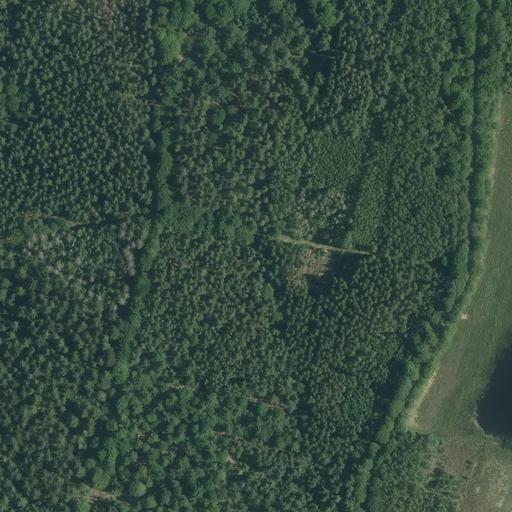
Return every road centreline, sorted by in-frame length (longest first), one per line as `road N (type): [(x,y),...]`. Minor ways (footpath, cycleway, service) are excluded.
road 1 (track): [(365,511),(370,467),(468,270),(478,0)]
road 2 (track): [(468,270),(156,213)]
road 3 (track): [(75,511),(156,213)]
road 4 (track): [(156,213),(164,0)]
road 5 (track): [(0,243),(156,213)]
